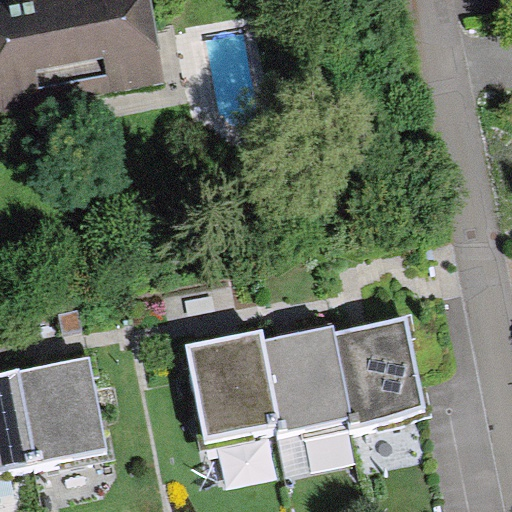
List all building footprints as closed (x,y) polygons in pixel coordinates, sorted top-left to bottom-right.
[(0,0),(0,120),(165,86),(147,0),(0,0)] [(354,339),(336,343),(354,434),(425,421),(407,329),(354,339)] [(282,345),(265,349),(282,434),(283,440),(303,436),(305,444),(354,434),(336,343),(334,335),(282,345)] [(207,350),(187,354),(205,449),(282,434),(265,349),(263,339),(207,350)] [(53,374),(20,380),(37,472),(107,459),(90,367),(53,374)] [(0,383),(0,479),(37,472),(20,380),(0,383)]
